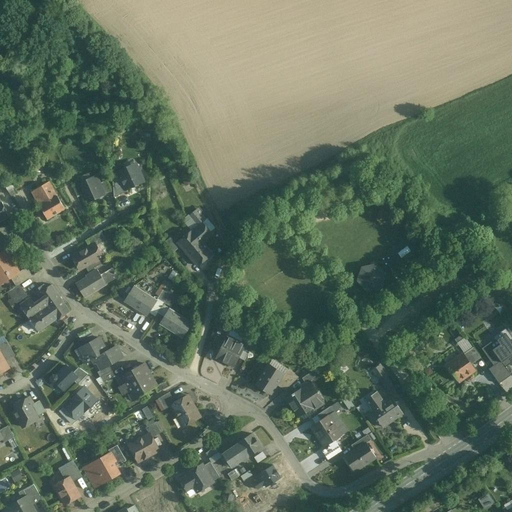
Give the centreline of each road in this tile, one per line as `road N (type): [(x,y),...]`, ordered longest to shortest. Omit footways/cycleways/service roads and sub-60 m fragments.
road 1 (unclassified): [(459,451),(449,445),(324,492),(306,480),(265,417),(232,400)]
road 2 (unclassified): [(232,400),(216,434),(87,511)]
road 3 (unclassified): [(232,400),(82,309)]
road 4 (unclassified): [(0,394),(56,356),(82,309)]
road 5 (unclassified): [(82,309),(28,234),(0,235)]
